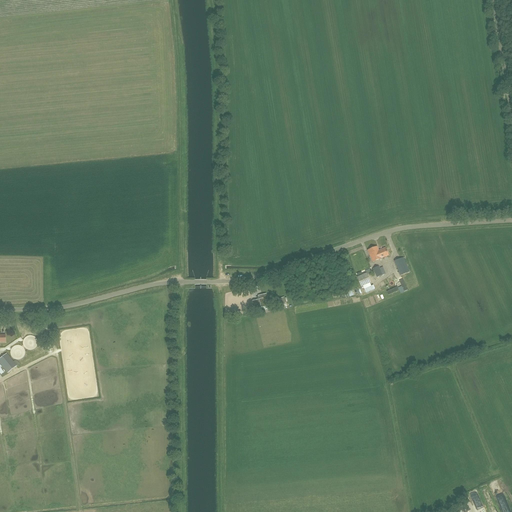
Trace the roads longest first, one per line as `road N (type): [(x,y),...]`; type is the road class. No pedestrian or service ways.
road 1 (unclassified): [(0,309),(73,305),(157,283),(239,280),(407,225),(511,220)]
road 2 (track): [(179,282),(181,128),(171,0)]
road 3 (track): [(218,281),(211,0)]
